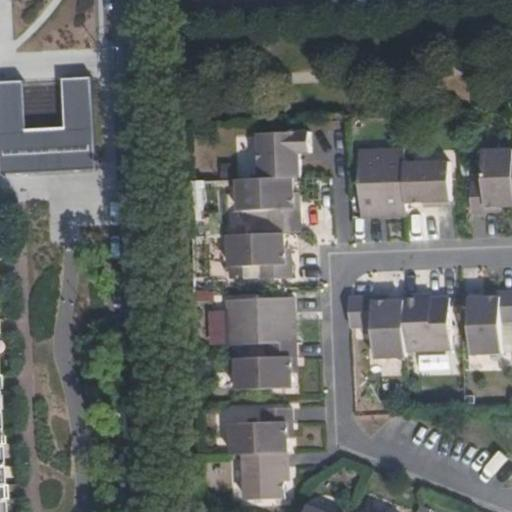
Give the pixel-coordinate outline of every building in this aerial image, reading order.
[(3,158),(4,173),(23,172),(36,171),(51,170),(65,169),(80,168),(96,168),(95,153),(94,130),(91,81),(80,82),(68,82),(70,131),(27,133),(24,83),(12,84),(0,84),(0,99),(2,135),(3,158)] [(261,131),(263,180),(282,180),(296,179),(303,179),(302,156),(313,156),(312,131),(261,131)] [(408,163),(407,150),(362,152),(364,216),(409,215),(409,202),(408,163)] [(511,152),(485,154),(486,187),(473,187),(473,217),(488,217),(488,212),(511,211),(511,152)] [(408,163),(409,202),(451,201),(451,161),(408,163)] [(271,235),(287,234),(302,234),(301,210),(296,210),(296,179),(282,180),(263,180),(239,181),(240,211),(271,210),(271,235)] [(261,265),(262,274),(262,279),(277,279),(292,278),(292,265),(287,266),(287,234),(271,235),(230,236),(230,266),(261,265)] [(505,353),(505,341),(505,323),(511,322),(511,293),(504,293),(504,298),(474,299),(474,333),(475,354),(505,353)] [(404,302),(406,352),(450,350),(450,326),(449,295),(404,297),(404,302)] [(230,299),(231,344),(269,343),(292,342),(292,312),(296,311),(296,296),(230,299)] [(357,297),(356,300),(350,299),(352,326),(377,325),(377,356),(406,355),(406,352),(404,302),(373,302),(373,298),(357,297)] [(298,354),(298,342),(292,342),(269,343),(269,357),(239,358),(240,388),(294,387),(294,354),(298,354)] [(234,423),(235,454),(246,454),(290,452),(288,421),(293,420),(293,406),(264,407),(264,421),(234,423)] [(290,452),(246,454),(249,497),(288,496),(288,479),(292,479),(290,452)]
